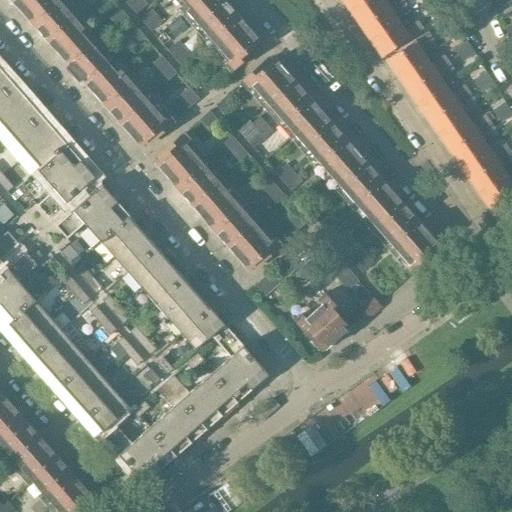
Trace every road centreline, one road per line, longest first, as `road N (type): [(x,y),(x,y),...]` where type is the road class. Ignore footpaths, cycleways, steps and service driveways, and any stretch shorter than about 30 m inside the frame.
road 1 (residential): [(0,28),(320,391)]
road 2 (residential): [(255,0),(482,268)]
road 3 (residential): [(506,249),(329,0)]
road 4 (residential): [(320,391),(151,511)]
road 5 (residential): [(482,268),(320,391)]
road 6 (residential): [(135,511),(0,360)]
